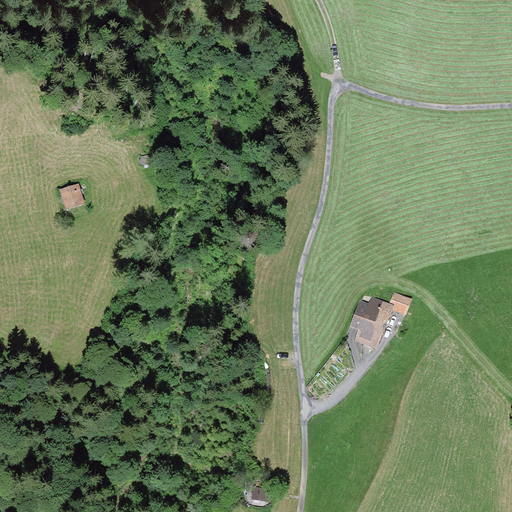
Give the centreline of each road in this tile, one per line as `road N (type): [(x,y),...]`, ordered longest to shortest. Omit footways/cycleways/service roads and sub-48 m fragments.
road 1 (track): [(303,511),(297,310),(339,82)]
road 2 (track): [(339,82),(437,107),(511,105)]
